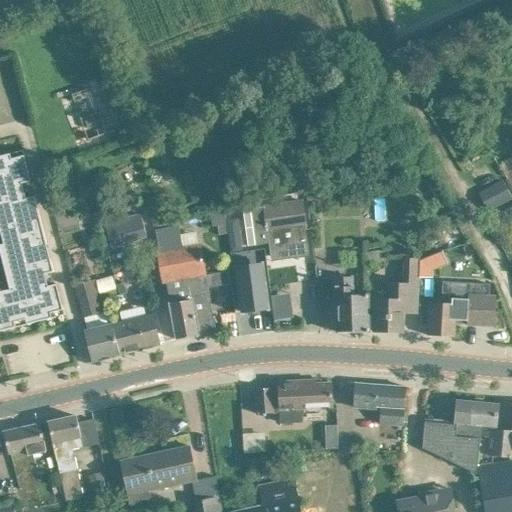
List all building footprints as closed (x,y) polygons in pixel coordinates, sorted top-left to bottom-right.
[(93,7),(82,10),(86,24),(97,21),(93,7)] [(5,83),(2,66),(0,66),(0,104),(13,103),(10,83),(5,83)] [(29,176),(27,170),(24,155),(11,158),(10,153),(0,155),(0,231),(1,232),(4,243),(0,243),(0,249),(10,289),(1,291),(0,287),(0,330),(15,326),(14,322),(25,319),(26,323),(51,317),(49,313),(63,309),(56,284),(47,286),(44,274),(53,271),(34,195),(25,197),(22,183),(30,181),(29,176)] [(412,162),(405,172),(418,180),(425,170),(412,162)] [(487,172),(494,187),(511,178),(511,172),(507,162),(487,172)] [(359,182),(341,182),(342,196),(358,195),(359,195),(359,182)] [(105,199),(94,202),(96,212),(108,209),(105,199)] [(264,208),(241,211),(245,246),(269,242),(270,253),(294,250),(295,258),(310,256),(307,236),(305,227),(306,227),(303,202),(298,202),(264,206),(264,208)] [(110,246),(146,237),(140,212),(104,220),(110,246)] [(223,212),(210,214),(212,227),(225,225),(223,212)] [(173,230),(157,232),(160,252),(158,252),(160,263),(163,283),(166,283),(168,290),(177,339),(178,339),(199,335),(198,331),(215,328),(212,308),(206,275),(201,244),(199,244),(183,247),(181,235),(179,228),(173,230)] [(236,242),(228,243),(230,253),(241,251),(240,244),(236,242)] [(441,277),(468,278),(470,250),(442,248),(441,277)] [(383,250),(365,253),(367,264),(385,261),(383,250)] [(135,259),(121,263),(124,274),(138,271),(135,259)] [(404,284),(391,284),(390,300),(374,300),(373,332),(403,332),(404,313),(418,313),(419,278),(419,261),(419,260),(405,259),(404,284)] [(419,261),(419,278),(432,278),(432,270),(432,269),(419,261)] [(266,264),(239,268),(245,307),(271,303),(266,264)] [(227,271),(219,273),(221,285),(229,283),(227,271)] [(115,285),(112,276),(95,280),(98,293),(98,294),(106,292),(116,289),(115,285)] [(352,277),(335,277),(337,332),(369,331),(368,295),(353,295),(352,277)] [(87,331),(84,332),(92,361),(120,355),(112,324),(111,325),(107,311),(101,312),(96,294),(98,293),(95,280),(94,279),(74,285),(87,331)] [(489,297),(489,285),(443,282),(442,304),(431,303),(429,335),(453,336),(454,324),(467,325),(467,326),(495,327),(497,297),(489,297)] [(123,283),(115,285),(116,289),(118,295),(126,293),(123,283)] [(160,344),(153,314),(112,324),(120,355),(160,344)] [(279,391),(272,392),(272,389),(256,390),(257,413),(279,412),(280,422),(303,421),(302,408),(332,406),(331,384),(300,385),(300,381),(278,383),(279,391)] [(379,425),(403,426),(406,387),(355,383),(353,407),(376,409),(376,406),(381,406),(379,425)] [(455,424),(425,421),(423,447),(476,472),(481,426),(496,427),(498,405),(457,401),(455,423),(455,424)] [(76,416),(48,422),(66,500),(83,496),(73,449),(99,443),(94,420),(78,423),(76,416)] [(27,469),(26,463),(30,462),(29,455),(46,451),(40,424),(3,432),(11,467),(12,466),(18,492),(32,488),(29,475),(33,474),(31,468),(27,469)] [(491,457),(509,459),(511,432),(494,430),(491,457)] [(223,511),(220,496),(202,500),(194,466),(190,446),(120,462),(128,495),(193,480),(197,499),(192,500),(194,511),(223,511)] [(336,456),(315,460),(317,471),(338,467),(336,456)] [(511,511),(511,460),(478,467),(485,511),(511,511)] [(102,473),(88,476),(91,491),(105,488),(102,473)] [(258,487),(262,506),(235,511),(301,511),(295,479),(258,487)] [(453,511),(450,492),(397,502),(399,511),(453,511)]
